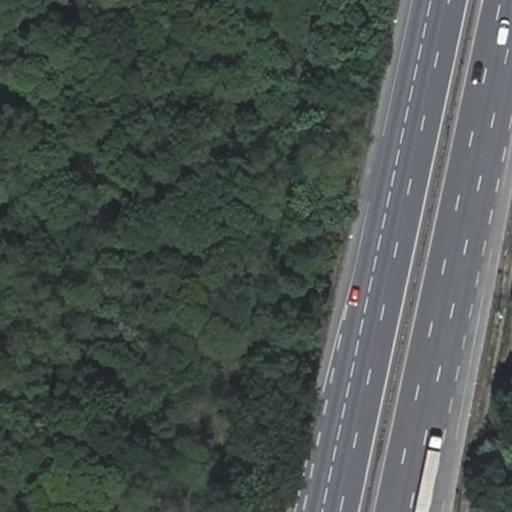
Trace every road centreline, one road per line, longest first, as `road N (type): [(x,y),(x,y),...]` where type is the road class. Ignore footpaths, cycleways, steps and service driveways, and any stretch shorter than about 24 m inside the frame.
road 1 (trunk): [(440,0),(332,511)]
road 2 (trunk): [(408,511),(511,32)]
